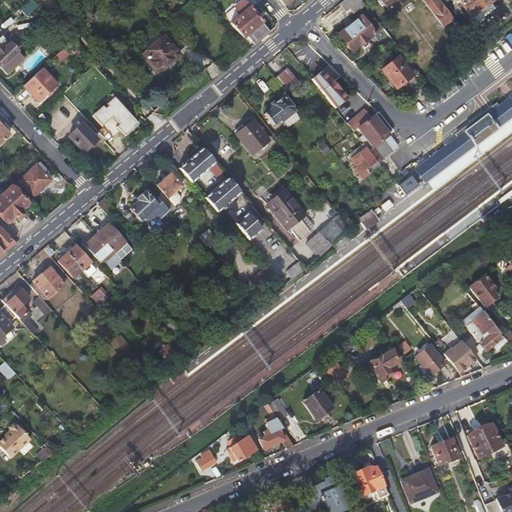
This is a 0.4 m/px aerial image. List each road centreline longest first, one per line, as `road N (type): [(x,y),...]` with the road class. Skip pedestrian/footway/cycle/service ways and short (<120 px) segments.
road 1 (tertiary): [(511,372),(176,511)]
road 2 (secondary): [(291,28),(91,194)]
road 3 (unknown): [(193,108),(294,248)]
road 4 (residential): [(0,97),(91,194)]
